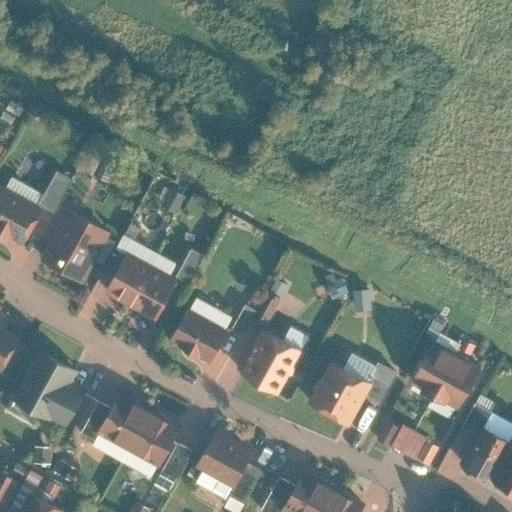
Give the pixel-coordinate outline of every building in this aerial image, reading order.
[(54,208),(73,174),(61,168),(42,202),(54,208)] [(43,203),(0,179),(0,229),(21,241),(43,203)] [(85,278),(112,228),(61,200),(41,236),(52,242),(44,255),(85,278)] [(190,278),(206,251),(194,245),(179,272),(190,278)] [(106,289),(132,303),(156,261),(130,248),(106,289)] [(181,275),(156,261),(132,303),(157,317),(181,275)] [(359,312),(378,310),(374,285),(356,287),(359,312)] [(268,322),(282,295),(270,289),(256,316),(268,322)] [(243,329),(256,307),(248,302),(235,325),(243,329)] [(212,359),(230,326),(190,304),(172,337),(212,359)] [(0,368),(2,370),(21,333),(0,321),(0,368)] [(283,390),(306,348),(264,328),(241,369),(283,390)] [(437,393),(462,351),(436,338),(412,379),(437,393)] [(74,377),(80,368),(40,346),(15,394),(68,423),(89,384),(74,377)] [(485,365),(462,351),(437,393),(460,407),(485,365)] [(384,402),(400,371),(384,363),(376,380),(336,359),(313,403),(352,423),(369,395),(384,402)] [(129,445),(152,404),(121,387),(112,404),(98,430),(129,445)] [(101,398),(84,429),(94,436),(98,430),(112,404),(101,398)] [(495,476),(511,444),(511,435),(487,422),(495,409),(478,400),(466,422),(478,429),(462,458),(495,476)] [(160,463),(183,421),(152,404),(129,445),(160,463)] [(435,459),(444,438),(391,415),(382,437),(435,459)] [(256,447),(219,426),(197,465),(234,486),(249,459),(256,447)] [(179,472),(192,447),(179,440),(166,466),(179,472)] [(511,485),(511,444),(495,476),(511,485)] [(264,468),(249,459),(234,486),(230,493),(247,501),(264,468)] [(30,495),(44,473),(32,466),(19,488),(30,495)] [(292,511),(322,511),(339,483),(309,466),(298,484),(285,508),(292,511)] [(0,504),(5,507),(20,481),(2,470),(0,473),(0,504)] [(281,511),(285,508),(298,484),(282,475),(263,506),(272,511),(281,511)] [(358,511),(366,498),(339,483),(322,511),(358,511)] [(64,511),(67,508),(34,490),(21,511),(64,511)] [(133,511),(135,511),(154,511),(156,508),(140,499),(133,511)] [(480,511),(463,501),(456,511),(480,511)]
